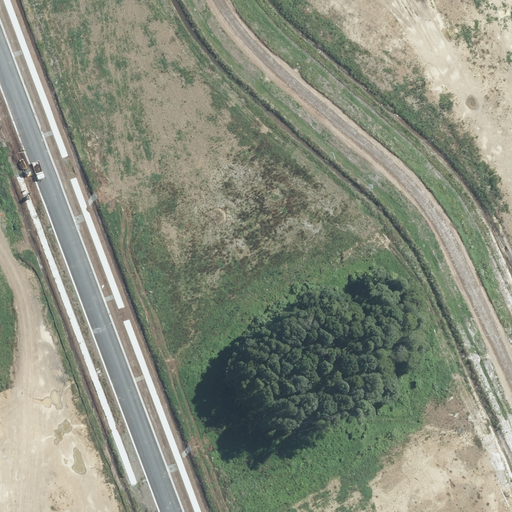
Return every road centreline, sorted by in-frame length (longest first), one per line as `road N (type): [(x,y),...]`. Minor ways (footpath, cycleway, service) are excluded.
road 1 (unknown): [(168,511),(0,59)]
road 2 (unknown): [(212,0),(244,42),(413,186),(463,246),(511,358)]
